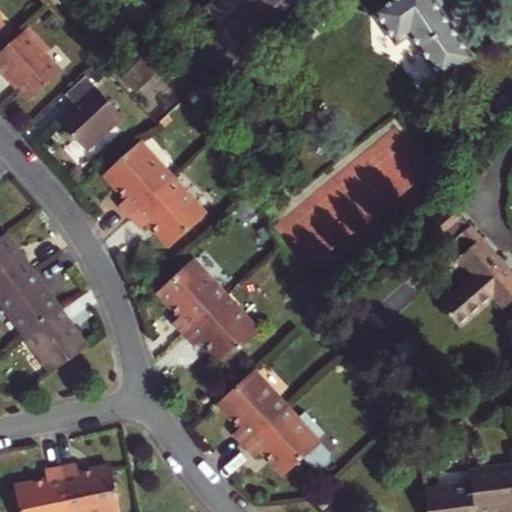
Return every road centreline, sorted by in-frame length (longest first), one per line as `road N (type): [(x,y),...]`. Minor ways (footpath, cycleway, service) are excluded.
road 1 (residential): [(0,137),(88,243),(149,398)]
road 2 (residential): [(0,431),(149,398)]
road 3 (residential): [(149,398),(170,438),(232,511)]
